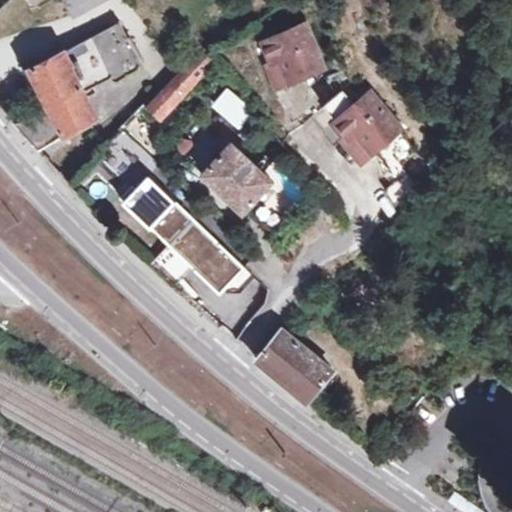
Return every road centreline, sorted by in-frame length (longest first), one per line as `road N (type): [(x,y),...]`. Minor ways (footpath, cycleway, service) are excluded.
road 1 (secondary): [(407,511),(175,334),(0,152)]
road 2 (secondary): [(0,254),(223,447),(321,511)]
road 3 (unknown): [(240,356),(352,240),(361,219),(355,200),(289,123)]
